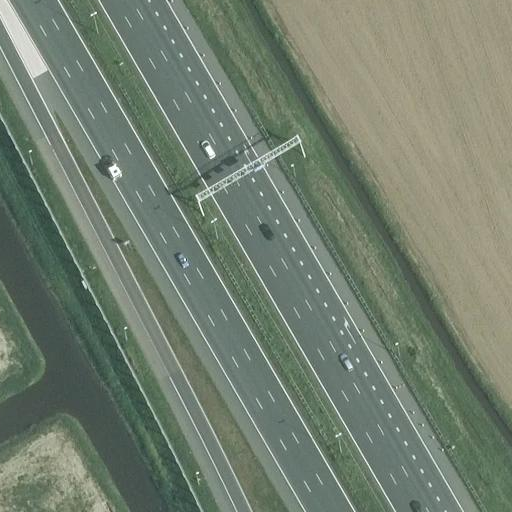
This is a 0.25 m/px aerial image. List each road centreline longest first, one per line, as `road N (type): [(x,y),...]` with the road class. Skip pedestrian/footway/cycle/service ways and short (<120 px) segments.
road 1 (motorway): [(421,511),(123,0)]
road 2 (motorway): [(30,0),(323,511)]
road 3 (motorway): [(0,33),(242,511)]
